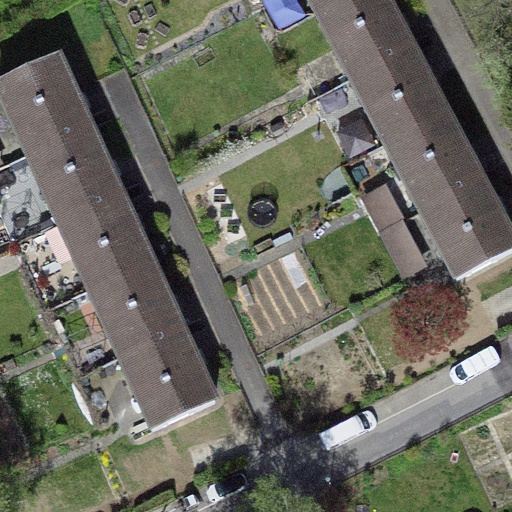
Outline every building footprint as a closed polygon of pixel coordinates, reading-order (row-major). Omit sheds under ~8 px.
[(312,0),(320,14),(347,0),(312,0)] [(347,0),(320,14),(355,80),(408,52),(380,0),(347,0)] [(408,52),(355,80),(389,146),(443,118),(408,52)] [(32,156),(86,132),(55,63),(0,88),(32,156)] [(424,211),(477,184),(443,118),(389,146),(424,211)] [(63,224),(118,200),(86,132),(32,156),(63,224)] [(511,248),(511,249),(477,184),(424,211),(458,276),(455,277),(456,280),(511,251),(511,248)] [(94,293),(149,268),(118,200),(63,224),(94,293)] [(149,268),(94,293),(125,361),(180,337),(149,268)] [(180,337),(125,361),(156,430),(211,405),(180,337)]
